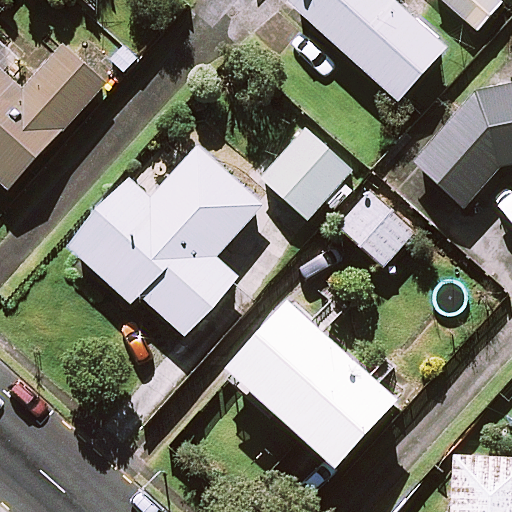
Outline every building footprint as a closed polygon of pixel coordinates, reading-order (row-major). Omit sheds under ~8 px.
[(446,47),(392,0),(297,0),(292,7),(399,100),(446,47)] [(501,3),(497,0),(442,0),(476,31),(501,3)] [(0,54),(6,48),(0,43),(0,183),(10,192),(107,86),(66,49),(26,93),(0,70),(0,54)] [(511,84),(482,90),(416,164),(464,207),(501,167),(511,164),(511,84)] [(358,177),(306,130),(263,179),(315,225),(358,177)] [(261,205),(194,145),(148,195),(129,177),(68,245),(131,303),(139,294),(185,335),(237,278),(214,258),(261,205)] [(413,234),(370,194),(339,227),(382,267),(413,234)] [(394,398),(285,302),(226,369),(335,465),(394,398)] [(511,511),(511,454),(447,449),(446,511),(511,511)]
